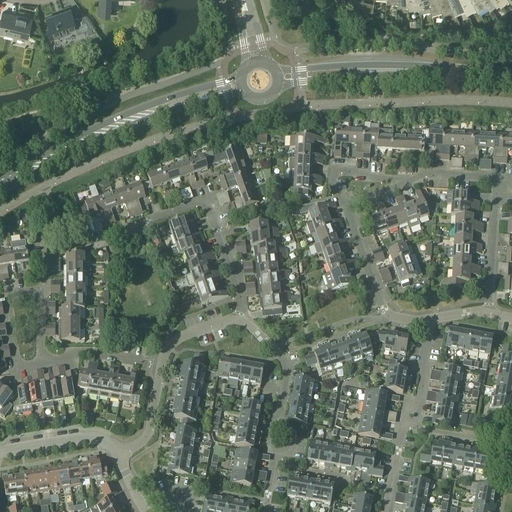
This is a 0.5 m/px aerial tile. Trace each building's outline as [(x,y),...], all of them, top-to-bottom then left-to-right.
[(101,0),(100,15),(110,15),(111,0),(101,0)] [(429,0),(431,5),(433,14),(443,10),(442,6),(440,0),(429,0)] [(440,0),(442,6),(443,10),(454,6),(451,0),(440,0)] [(451,0),(454,6),(455,10),(465,6),(462,0),(451,0)] [(462,0),(465,6),(467,9),(476,4),(473,0),(462,0)] [(94,28),(91,24),(84,16),(73,19),(71,9),(70,10),(71,12),(57,17),(56,15),(48,17),(51,27),(47,29),(51,39),(70,32),(70,29),(77,27),(79,33),(94,28)] [(2,12),(0,23),(0,31),(13,35),(14,32),(27,35),(27,38),(28,35),(30,24),(32,18),(9,13),(8,18),(2,17),(3,12),(2,12)] [(379,136),(379,131),(379,125),(371,125),(371,131),(364,130),(363,160),(370,160),(370,148),(373,146),(377,146),(378,146),(378,136),(379,136)] [(426,130),(425,141),(425,146),(428,146),(428,147),(429,147),(429,148),(433,149),(435,147),(436,149),(435,161),(442,162),(444,132),(444,127),(437,127),(434,127),(432,127),(430,128),(430,130),(429,130),(426,130)] [(335,129),(333,158),(341,159),(341,146),(344,144),(349,144),(350,130),(335,129)] [(354,145),(356,147),(356,159),(363,160),(364,130),(350,130),(349,144),(354,145)] [(407,138),(406,152),(406,155),(415,155),(415,153),(421,153),(422,146),(425,146),(425,141),(426,130),(420,130),(420,138),(407,138)] [(450,149),(452,147),(457,148),(458,133),(444,132),(442,162),(449,162),(450,149)] [(457,148),(463,148),(465,150),(464,163),(471,163),(473,134),(458,133),(457,148)] [(479,151),(481,149),(486,149),(487,134),(473,134),(471,163),(478,164),(479,151)] [(491,150),(494,152),(493,164),(500,165),(501,135),(487,134),(486,149),(491,150)] [(507,153),(510,151),(511,150),(511,135),(501,135),(500,165),(507,165),(507,153)] [(392,152),(393,137),(379,136),(378,136),(378,146),(377,146),(377,151),(392,152)] [(406,152),(407,138),(393,137),(392,152),(406,152)] [(296,149),(313,150),(313,144),(324,145),(324,140),(290,138),(290,149),(296,149)] [(211,167),(226,161),(229,162),(230,167),(244,163),(239,148),(208,160),(211,167)] [(323,157),(313,157),(313,150),(296,149),(295,160),(323,162),(323,157)] [(204,161),(202,156),(188,161),(193,175),(208,170),(207,168),(209,168),(211,167),(208,160),(204,161)] [(295,171),(312,172),(312,166),(323,166),(323,162),(295,160),(295,171)] [(193,175),(188,161),(175,166),(180,179),(193,175)] [(232,172),(231,175),(219,179),(221,186),(249,176),(244,163),(230,167),(232,172)] [(180,179),(175,166),(161,170),(166,184),(180,179)] [(147,175),(150,183),(146,185),(148,191),(166,184),(161,170),(147,175)] [(290,171),(289,182),(294,182),(322,183),(322,179),(312,178),(312,172),(295,171),(290,171)] [(236,188),(238,190),(240,195),(254,190),(249,176),(221,186),(224,192),(236,188)] [(311,187),(321,188),(322,183),(294,182),(293,195),(311,196),(311,187)] [(141,187),(140,184),(126,189),(136,216),(143,214),(138,202),(140,200),(145,198),(143,192),(148,191),(146,185),(141,187)] [(122,206),(125,207),(129,219),(136,216),(126,189),(113,194),(117,208),(122,206)] [(241,202),(229,207),(231,214),(259,204),(254,190),(240,195),(242,200),(241,202)] [(418,203),(412,205),(418,222),(429,218),(428,216),(434,214),(429,199),(423,201),(420,192),(415,193),(418,203)] [(469,203),(469,196),(463,196),(459,193),(447,193),(447,206),(452,206),(479,208),(479,203),(469,203)] [(111,212),(113,209),(117,208),(113,194),(99,198),(109,226),(115,224),(111,212)] [(96,200),(85,203),(85,204),(79,206),(82,214),(85,213),(87,218),(90,217),(90,218),(91,218),(91,217),(95,216),(98,217),(102,229),(109,226),(99,198),(96,200)] [(406,207),(403,198),(399,199),(408,225),(418,222),(412,205),(406,207)] [(395,201),(398,210),(392,212),(398,229),(408,225),(399,199),(395,201)] [(326,212),(336,209),(334,204),(326,207),(325,204),(298,209),(299,212),(300,216),(308,214),(312,224),(328,218),(326,212)] [(386,215),(383,205),(378,206),(388,232),(398,229),(392,212),(386,215)] [(374,208),(378,217),(371,220),(377,236),(388,232),(378,206),(374,208)] [(469,212),(479,212),(479,208),(452,206),(451,218),(456,218),(456,217),(468,218),(469,212)] [(172,237),(189,231),(186,225),(196,221),(195,217),(168,226),(172,237)] [(483,225),(473,225),(473,218),(468,218),(456,217),(456,218),(455,228),(483,230),(483,225)] [(312,224),(316,234),(341,225),(340,221),(330,224),(328,218),(312,224)] [(420,227),(418,222),(408,225),(410,231),(420,227)] [(268,235),(267,224),(250,226),(251,237),(268,235)] [(316,234),(312,224),(306,226),(310,236),(316,234)] [(316,234),(319,244),(335,239),(333,232),(343,229),(341,225),(316,234)] [(472,233),(482,234),(483,230),(455,228),(455,239),(472,240),(472,233)] [(201,233),(191,237),(189,231),(172,237),(176,247),(202,238),(201,233)] [(270,246),(269,240),(279,239),(279,234),(273,235),(268,235),(251,237),(252,249),(255,248),(257,248),(270,246)] [(194,245),(203,242),(202,238),(176,247),(180,257),(184,256),(184,255),(196,251),(194,245)] [(347,241),(338,245),(335,239),(319,244),(323,255),(349,245),(347,241)] [(482,247),(471,246),(472,240),(455,239),(454,250),(481,251),(482,247)] [(22,266),(24,279),(31,277),(29,263),(31,262),(29,250),(27,251),(26,248),(25,242),(11,244),(12,251),(14,265),(19,265),(22,266)] [(317,257),(323,255),(319,244),(314,246),(317,257)] [(286,255),(285,251),(275,252),(274,245),(270,246),(257,248),(255,248),(255,251),(254,252),(255,259),(286,255)] [(341,253),(350,249),(349,245),(323,255),(326,265),(343,259),(341,253)] [(409,258),(405,247),(394,251),(388,253),(392,264),(409,258)] [(202,256),(200,249),(196,251),(184,255),(184,256),(188,266),(214,256),(212,252),(202,256)] [(471,255),(481,256),(481,251),(454,250),(453,260),(471,261),(471,255)] [(9,281),(7,269),(9,266),(14,265),(12,251),(0,252),(0,269),(2,282),(9,281)] [(277,267),(276,261),(286,260),(286,255),(255,259),(255,265),(257,266),(257,269),(277,267)] [(84,256),(67,256),(67,267),(84,267),(84,256)] [(205,264),(215,260),(214,256),(188,266),(191,276),(208,270),(205,264)] [(412,268),(409,258),(392,264),(396,274),(412,268)] [(354,261),(345,265),(343,259),(326,265),(330,275),(356,266),(354,261)] [(480,268),(470,268),(471,261),(453,260),(453,271),(480,273),(480,268)] [(348,273),(357,270),(356,266),(330,275),(324,277),(328,287),(327,287),(329,294),(352,285),(348,273)] [(65,278),(67,278),(84,278),(84,267),(67,267),(65,267),(65,270),(64,272),(64,277),(65,278)] [(288,277),(288,272),(277,273),(277,267),(257,269),(257,272),(256,274),(257,280),(288,277)] [(400,285),(402,290),(409,288),(407,282),(416,279),(412,268),(396,274),(400,285)] [(188,288),(195,286),(221,277),(219,272),(210,276),(208,270),(191,276),(185,278),(188,288)] [(452,282),(445,282),(445,289),(463,290),(464,287),(466,288),(466,283),(469,283),(470,277),(480,277),(480,273),(453,271),(452,282)] [(213,284),(222,281),(221,277),(195,286),(198,296),(215,290),(213,284)] [(279,289),(278,282),(289,281),(288,277),(257,280),(258,287),(259,288),(259,291),(279,289)] [(65,286),(65,289),(67,289),(84,289),(84,278),(67,278),(65,278),(64,279),(64,284),(65,286)] [(67,300),(84,300),(84,289),(67,289),(67,300)] [(280,295),(279,289),(259,291),(260,294),(259,295),(259,302),(291,298),(290,294),(280,295)] [(228,297),(227,293),(217,296),(215,290),(198,296),(202,307),(228,297)] [(264,311),(264,313),(275,311),(282,311),(281,304),(291,303),(291,298),(259,302),(260,308),(263,311),(264,311)] [(79,311),(84,311),(84,300),(67,300),(67,310),(79,310),(79,311)] [(67,310),(59,310),(59,311),(60,311),(60,313),(59,315),(59,320),(60,321),(79,321),(79,311),(79,310),(67,310)] [(59,323),(59,328),(61,329),(61,332),(79,332),(79,321),(60,321),(59,323)] [(99,321),(99,328),(94,328),(94,332),(103,332),(103,321),(99,321)] [(450,331),(450,329),(446,328),(445,334),(449,334),(446,349),(457,351),(460,333),(454,332),(450,331)] [(60,343),(82,343),(85,343),(85,332),(79,332),(61,332),(61,335),(59,336),(59,342),(60,343)] [(361,359),(372,355),(369,347),(379,343),(378,333),(366,338),(361,339),(359,333),(357,334),(356,334),(356,335),(353,336),(361,359)] [(385,344),(384,353),(394,355),(398,337),(378,333),(379,343),(385,344)] [(457,351),(468,353),(471,335),(467,335),(460,333),(457,351)] [(482,337),(471,335),(468,353),(478,355),(482,337)] [(347,338),(349,344),(345,345),(351,362),(361,359),(353,336),(350,337),(349,337),(347,338)] [(394,355),(405,357),(409,339),(398,337),(394,355)] [(478,355),(489,357),(492,345),(493,339),(488,338),(482,337),(478,355)] [(335,349),(331,350),(329,344),(327,345),(326,345),(325,345),(323,346),(331,369),(341,366),(335,349)] [(341,366),(351,362),(345,345),(335,349),(341,366)] [(307,369),(317,365),(320,373),(331,369),(323,346),(320,347),(319,347),(319,348),(318,348),(317,348),(319,354),(304,360),(307,369)] [(511,359),(511,360),(511,357),(511,348),(504,347),(502,358),(500,369),(511,371),(511,359)] [(200,380),(202,369),(204,358),(195,356),(193,367),(184,365),(184,368),(183,370),(177,369),(177,371),(177,372),(176,375),(200,380)] [(218,372),(217,379),(228,381),(231,363),(221,361),(220,361),(218,372)] [(242,365),(231,363),(228,381),(239,383),(242,365)] [(87,374),(81,373),(78,390),(89,392),(94,365),(89,364),(87,374)] [(89,392),(88,398),(96,399),(96,398),(98,399),(102,377),(96,375),(98,365),(96,365),(94,365),(89,392)] [(253,367),(242,365),(239,383),(249,385),(253,367)] [(264,366),(263,369),(259,368),(253,367),(249,385),(260,387),(263,372),(264,372),(267,373),(268,367),(264,366)] [(98,399),(109,401),(115,368),(111,368),(109,378),(102,377),(98,399)] [(109,401),(120,403),(124,380),(117,379),(119,369),(115,368),(109,401)] [(461,383),(463,372),(445,368),(444,374),(443,379),(461,383)] [(511,371),(500,369),(499,379),(511,381),(511,371)] [(412,379),(406,378),(407,373),(389,370),(387,381),(410,385),(412,379)] [(133,395),(137,372),(132,372),(130,382),(124,380),(120,403),(131,405),(133,405),(135,395),(133,395)] [(75,401),(70,373),(65,374),(67,384),(61,385),(63,402),(75,401)] [(175,381),(181,383),(180,387),(198,390),(200,380),(176,375),(175,378),(175,379),(175,380),(175,381)] [(54,386),(53,376),(48,377),(53,404),(63,402),(61,385),(54,386)] [(44,377),(46,388),(39,389),(42,406),(53,404),(48,377),(44,377)] [(33,390),(31,379),(27,380),(31,407),(42,406),(39,389),(33,390)] [(442,385),(441,390),(459,393),(461,383),(443,379),(442,385)] [(511,392),(511,381),(499,379),(497,390),(511,392)] [(32,413),(31,407),(27,380),(23,381),(24,391),(17,392),(19,405),(20,409),(14,410),(15,416),(22,415),(22,414),(32,413)] [(312,394),(314,383),(305,381),(296,380),(295,384),(294,391),(312,394)] [(404,390),(409,391),(410,385),(387,381),(385,392),(400,395),(403,395),(404,390)] [(12,407),(8,404),(12,397),(7,393),(9,389),(6,387),(0,394),(0,409),(2,411),(0,414),(5,418),(12,407)] [(198,390),(180,387),(178,398),(196,401),(198,390)] [(457,404),(459,393),(441,390),(440,396),(439,401),(457,404)] [(511,392),(497,390),(495,401),(511,403),(511,392)] [(310,405),(312,394),(294,391),(293,397),(292,401),(310,405)] [(368,398),(365,397),(364,404),(385,407),(386,402),(387,397),(369,393),(368,398)] [(178,402),(171,401),(171,403),(171,404),(170,407),(194,412),(196,401),(178,398),(178,402)] [(290,412),(308,415),(310,405),(292,401),(291,406),(290,412)] [(438,406),(437,411),(455,415),(457,404),(439,401),(438,406)] [(511,410),(511,403),(495,401),(493,412),(491,422),(500,424),(502,413),(510,415),(511,410)] [(265,420),(266,414),(260,413),(261,408),(243,404),(241,412),(240,412),(240,415),(265,420)] [(364,404),(363,410),(366,410),(365,415),(383,418),(384,413),(385,407),(364,404)] [(175,414),(174,419),(183,421),(181,431),(190,432),(192,423),(194,412),(170,407),(170,410),(170,411),(169,411),(169,412),(169,413),(175,414)] [(432,426),(438,427),(438,423),(453,426),(455,415),(437,411),(436,418),(435,422),(433,421),(432,426)] [(288,423),(285,422),(284,427),(289,427),(291,428),(291,424),(306,426),(309,427),(310,424),(306,423),(308,415),(290,412),(289,418),(288,423)] [(240,415),(239,418),(240,418),(239,426),(257,429),(258,425),(263,426),(265,420),(240,415)] [(365,415),(364,419),(361,419),(360,425),(381,429),(382,423),(383,418),(365,415)] [(359,431),(362,432),(361,436),(379,440),(380,434),(381,429),(360,425),(359,431)] [(238,434),(236,433),(236,436),(261,441),(262,435),(256,434),(257,429),(239,426),(238,434)] [(196,433),(190,432),(181,431),(178,430),(177,435),(176,441),(194,444),(196,433)] [(236,439),(235,448),(253,451),(254,446),(260,447),(261,441),(236,436),(235,439),(236,439)] [(192,455),(194,444),(176,441),(175,447),(174,452),(192,455)] [(439,441),(438,447),(433,446),(432,455),(421,453),(420,462),(430,464),(441,466),(446,442),(443,442),(442,442),(441,441),(439,441)] [(316,445),(311,445),(308,459),(304,459),(304,460),(303,465),(307,465),(308,462),(312,463),(318,464),(322,444),(316,442),(316,445)] [(451,450),(452,443),(450,443),(449,443),(446,442),(441,466),(452,468),(455,451),(451,450)] [(328,448),(328,445),(322,444),(318,464),(325,465),(329,466),(332,448),(328,448)] [(337,449),(332,448),(329,466),(333,467),(340,468),(343,447),(337,446),(337,449)] [(340,468),(346,469),(350,470),(354,452),(349,451),(350,449),(343,447),(340,468)] [(471,447),(470,453),(466,453),(463,470),(473,472),(478,448),(475,448),(474,448),(473,448),(471,447)] [(483,455),(484,449),(482,449),(481,449),(478,448),(473,472),(484,474),(486,466),(496,468),(498,458),(488,456),(483,455)] [(455,451),(452,468),(463,470),(466,453),(455,451)] [(191,466),(192,463),(191,463),(192,455),(174,452),(174,456),(172,462),(191,466)] [(257,456),(236,452),(234,463),(255,467),(257,456)] [(350,470),(355,471),(361,472),(364,453),(362,452),(361,454),(354,452),(350,470)] [(372,474),(371,477),(382,479),(384,470),(380,469),(380,468),(381,464),(380,464),(374,463),(375,456),(367,455),(367,453),(364,453),(361,472),(367,473),(372,474)] [(99,459),(96,460),(91,460),(91,458),(87,459),(91,481),(96,481),(108,479),(106,466),(100,467),(99,459)] [(81,483),(90,482),(90,484),(92,484),(91,481),(87,459),(84,459),(84,462),(76,463),(77,468),(78,467),(80,483),(81,483)] [(167,472),(167,477),(172,478),(173,474),(188,477),(190,469),(191,469),(191,466),(172,462),(171,469),(170,473),(167,472)] [(233,469),(236,470),(235,474),(253,477),(255,467),(234,463),(233,469)] [(81,488),(81,483),(80,483),(78,467),(77,468),(72,468),(71,466),(67,467),(70,490),(81,488)] [(70,490),(67,467),(62,468),(62,470),(56,471),(60,491),(70,490)] [(45,470),(49,493),(60,491),(56,471),(51,472),(50,469),(45,470)] [(35,474),(38,495),(49,493),(45,470),(41,471),(41,473),(35,474)] [(24,474),(28,496),(38,495),(35,474),(29,475),(29,473),(24,474)] [(14,478),(17,498),(28,496),(24,474),(19,474),(20,477),(14,478)] [(235,474),(234,479),(231,478),(230,485),(251,488),(253,477),(235,474)] [(295,481),(290,480),(288,495),(287,498),(295,499),(295,501),(298,501),(302,477),(296,475),(295,481)] [(2,477),(6,500),(17,498),(14,478),(8,479),(7,476),(2,477)] [(308,478),(302,477),(298,501),(301,502),(301,501),(309,502),(312,484),(307,483),(308,478)] [(324,480),(318,479),(316,485),(312,484),(309,502),(316,503),(316,505),(319,505),(324,480)] [(334,488),(329,487),(330,482),(324,480),(319,505),(322,506),(322,504),(330,506),(334,488)] [(429,495),(429,492),(428,492),(429,483),(412,480),(410,491),(429,495)] [(112,484),(100,490),(103,495),(114,490),(112,484)] [(499,490),(499,485),(494,484),(493,488),(478,485),(476,496),(494,500),(496,489),(499,490)] [(106,500),(117,495),(114,490),(103,495),(103,496),(106,500)] [(425,505),(427,497),(428,498),(429,495),(410,491),(408,502),(425,505)] [(375,502),(376,497),(370,496),(369,500),(354,497),(352,508),(370,511),(371,505),(372,501),(375,502)] [(474,507),(492,510),(494,500),(476,496),(474,507)] [(207,498),(204,511),(215,511),(218,500),(211,499),(207,498)] [(117,506),(113,499),(90,511),(113,511),(121,508),(119,505),(117,506)] [(226,511),(228,502),(224,502),(218,500),(215,511),(226,511)] [(237,511),(239,504),(232,503),(228,502),(226,511),(237,511)] [(424,511),(425,505),(408,502),(405,511),(424,511)] [(250,503),(249,506),(246,506),(239,504),(237,511),(248,511),(249,509),(251,510),(253,510),(255,504),(250,503)]
